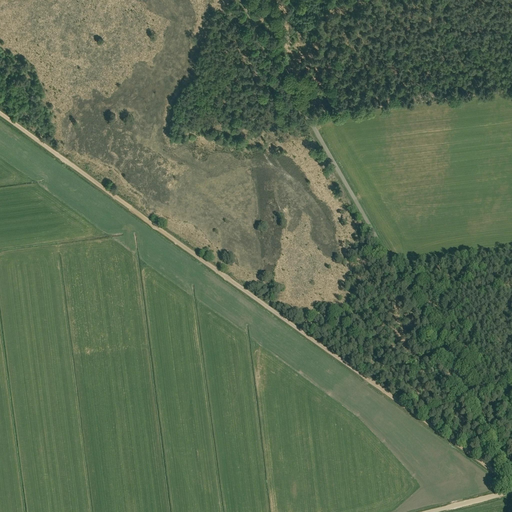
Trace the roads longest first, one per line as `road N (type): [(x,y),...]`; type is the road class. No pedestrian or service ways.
road 1 (unclassified): [(511,469),(243,0)]
road 2 (track): [(0,113),(312,339)]
road 3 (track): [(312,339),(502,476)]
